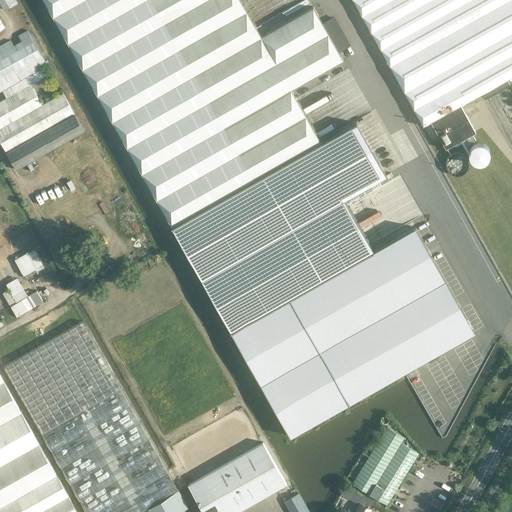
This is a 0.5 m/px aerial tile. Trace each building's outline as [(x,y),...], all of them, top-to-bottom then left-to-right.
[(0,0),(0,2),(5,11),(19,3),(17,0),(0,0)] [(261,36),(256,27),(241,0),(43,0),(47,6),(184,253),(388,137),(372,111),(321,140),(291,89),(343,59),(313,6),(261,36)] [(511,0),(353,0),(423,126),(431,122),(446,148),(476,132),(461,105),(482,93),(485,98),(510,84),(507,79),(511,76),(511,0)] [(47,65),(27,30),(0,45),(0,142),(16,169),(84,131),(63,93),(42,104),(31,84),(45,76),(40,69),(47,65)] [(471,143),(472,161),(489,160),(488,142),(471,143)] [(45,266),(36,247),(16,257),(24,274),(37,267),(38,269),(45,266)] [(45,300),(38,289),(29,294),(19,276),(6,282),(10,288),(4,291),(17,315),(45,300)] [(120,388),(121,388),(82,321),(4,365),(42,433),(86,511),(179,511),(188,507),(120,388)] [(77,511),(68,496),(57,475),(0,374),(0,511),(77,511)] [(353,483),(387,504),(412,463),(419,450),(402,440),(405,437),(387,426),(382,435),(353,483)] [(188,484),(204,511),(236,511),(287,483),(263,442),(188,484)] [(290,511),(309,511),(298,492),(284,501),(290,511)] [(368,511),(370,509),(360,503),(355,511),(368,511)]
